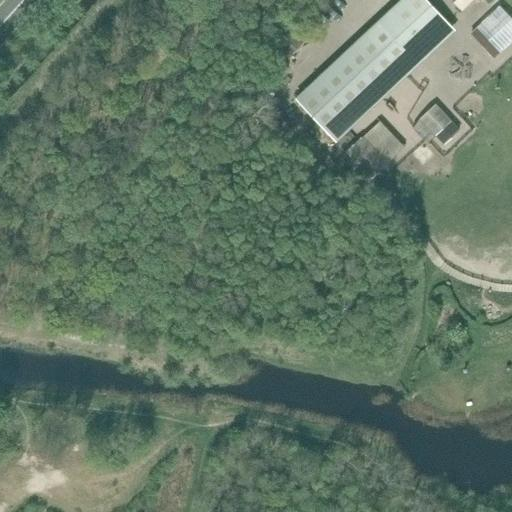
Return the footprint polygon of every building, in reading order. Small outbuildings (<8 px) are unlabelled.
[(325,106),(342,123),(390,79),(373,61),(395,40),(412,58),(448,24),(425,0),(401,0),(296,98),(314,117),(325,106)] [(474,0),(454,0),(453,2),(462,12),(474,0)] [(492,59),(511,41),(511,36),(493,15),(475,30),(475,39),(492,59)] [(454,124),(435,105),(420,120),(438,139),(454,124)] [(378,124),(361,139),(386,167),(403,151),(378,124)] [(446,147),(462,132),(454,124),(438,139),(446,147)] [(347,152),(371,179),(386,167),(361,139),(347,152)]
